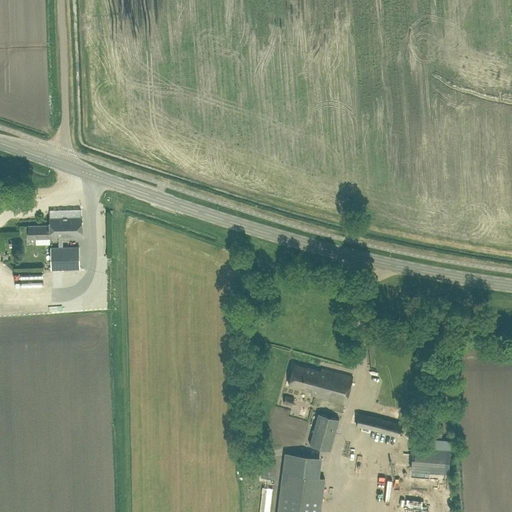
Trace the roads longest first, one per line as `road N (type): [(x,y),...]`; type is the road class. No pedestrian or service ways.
road 1 (secondary): [(65,165),(299,244),(511,285)]
road 2 (unclassified): [(65,165),(60,0)]
